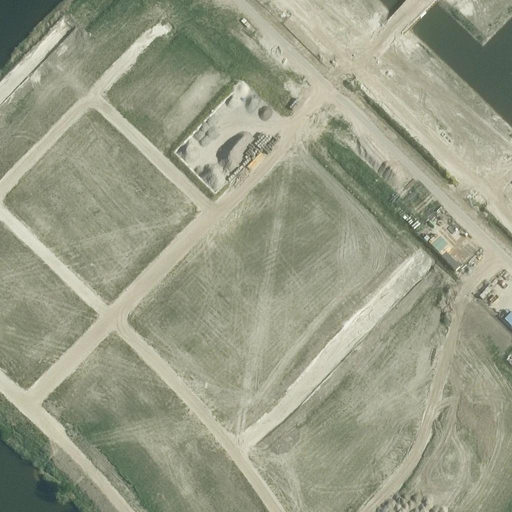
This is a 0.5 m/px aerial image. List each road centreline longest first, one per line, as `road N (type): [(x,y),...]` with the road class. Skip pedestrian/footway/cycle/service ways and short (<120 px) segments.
road 1 (residential): [(366,511),(432,434),(461,303),(501,254)]
road 2 (residential): [(234,453),(422,270)]
road 3 (residential): [(501,254),(334,93)]
road 4 (residential): [(111,319),(234,453)]
road 5 (residential): [(482,194),(356,70)]
road 6 (residential): [(92,95),(216,212)]
road 7 (residential): [(216,212),(334,93)]
road 8 (residential): [(0,213),(111,319)]
road 9 (residential): [(111,319),(216,212)]
road 10 (residential): [(334,93),(237,0)]
road 11 (residential): [(0,192),(92,95)]
road 12 (residential): [(26,404),(111,319)]
